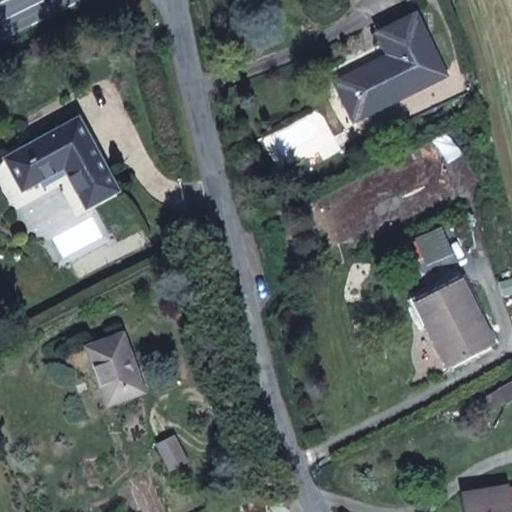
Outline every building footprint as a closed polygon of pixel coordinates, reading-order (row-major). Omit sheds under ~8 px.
[(355,122),(446,76),(416,15),(379,34),(389,57),(336,83),(355,122)] [(118,191),(79,120),(7,159),(23,190),(34,184),(40,180),(38,176),(63,163),(88,207),(118,191)] [(494,343),(462,282),(417,305),(427,324),(420,328),(444,374),(452,370),(450,366),(494,343)] [(143,391),(123,336),(88,348),(109,404),(143,391)] [(170,470),(187,462),(174,437),(158,445),(170,470)] [(508,491),(507,488),(500,489),(501,496),(508,495),(508,491)] [(500,489),(464,495),(466,511),(511,511),(511,490),(508,491),(508,495),(501,496),(500,489)]
